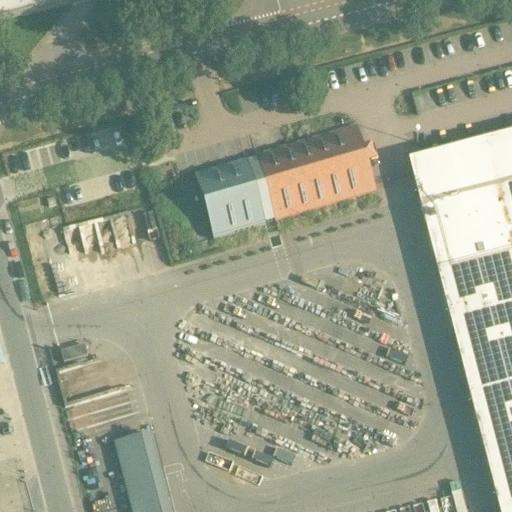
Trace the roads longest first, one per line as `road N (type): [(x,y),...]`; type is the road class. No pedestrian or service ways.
road 1 (tertiary): [(0,105),(296,28)]
road 2 (unclassified): [(61,511),(0,282)]
